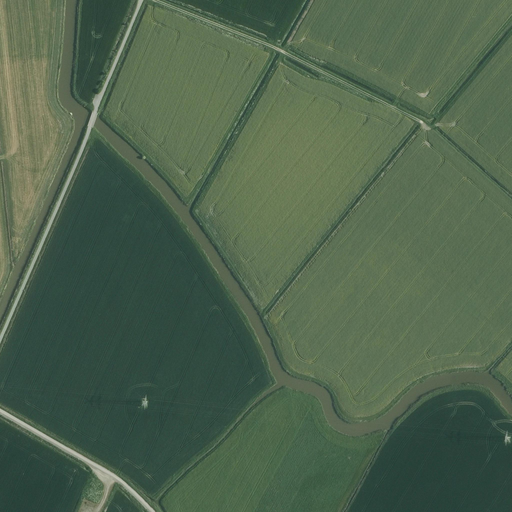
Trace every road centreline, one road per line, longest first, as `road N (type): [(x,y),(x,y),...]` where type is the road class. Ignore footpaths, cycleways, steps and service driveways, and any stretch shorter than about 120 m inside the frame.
road 1 (unclassified): [(0,344),(142,0)]
road 2 (track): [(154,0),(273,45),(423,122)]
road 3 (unclassified): [(153,511),(127,485),(0,410)]
